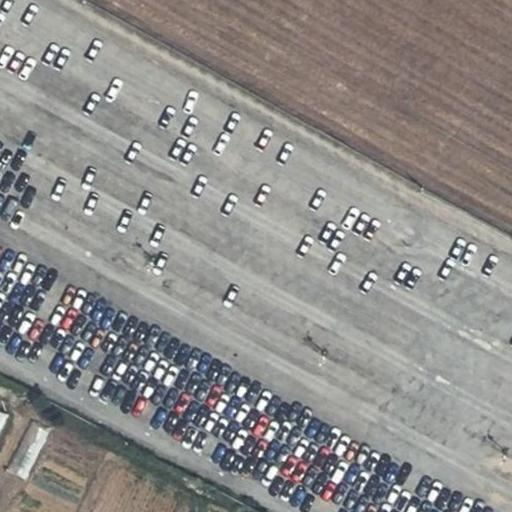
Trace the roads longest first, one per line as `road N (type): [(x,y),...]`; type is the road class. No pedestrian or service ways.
road 1 (unknown): [(511,416),(0,138)]
road 2 (unknown): [(0,67),(511,344)]
road 3 (unknown): [(0,206),(511,482)]
road 4 (unknown): [(0,2),(511,278)]
road 5 (unknown): [(0,278),(377,486)]
road 6 (unknown): [(309,511),(0,342)]
